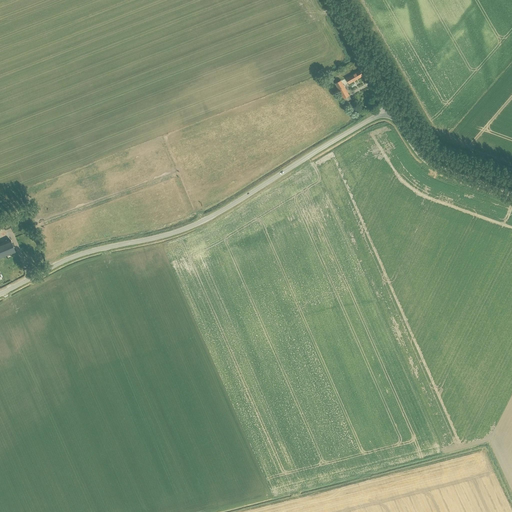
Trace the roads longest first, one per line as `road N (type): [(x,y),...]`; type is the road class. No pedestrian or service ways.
road 1 (unclassified): [(0,294),(85,252),(193,226),(388,110)]
road 2 (tertiary): [(511,193),(420,155),(388,110)]
road 3 (tertiary): [(388,110),(325,0)]
